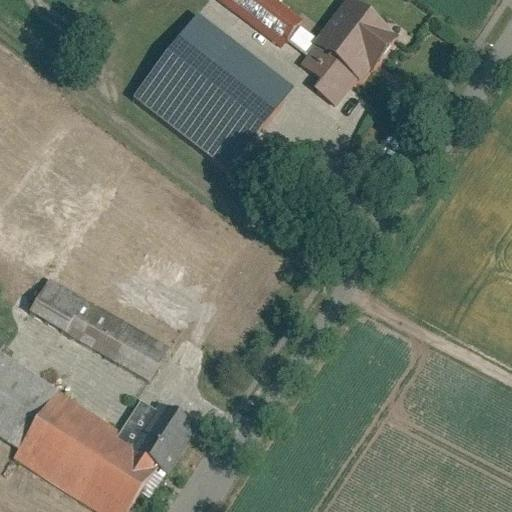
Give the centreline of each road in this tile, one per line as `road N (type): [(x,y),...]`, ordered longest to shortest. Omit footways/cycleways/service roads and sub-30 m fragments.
road 1 (unclassified): [(511,28),(201,511)]
road 2 (track): [(511,386),(342,296)]
